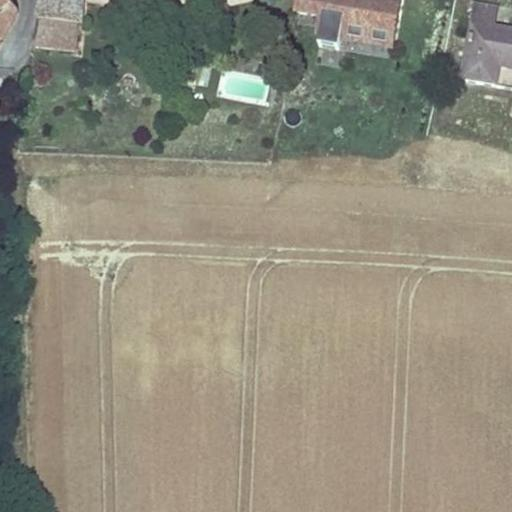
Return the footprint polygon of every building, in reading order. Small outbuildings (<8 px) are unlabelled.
[(0,0),(0,48),(3,48),(3,38),(12,30),(15,20),(18,10),(19,0),(0,0)] [(82,34),(83,0),(43,0),(43,12),(36,16),(35,22),(36,29),(78,33),(82,34)] [(318,29),(322,0),(296,0),(293,26),(318,29)] [(393,60),(401,0),(322,0),(318,29),(341,33),(338,52),(393,60)] [(499,79),(511,81),(511,36),(495,34),(499,12),(472,8),(459,91),(497,97),(499,79)] [(77,58),(78,33),(36,29),(29,55),(77,58)] [(338,52),(341,33),(318,29),(314,59),(337,62),(338,52)]
